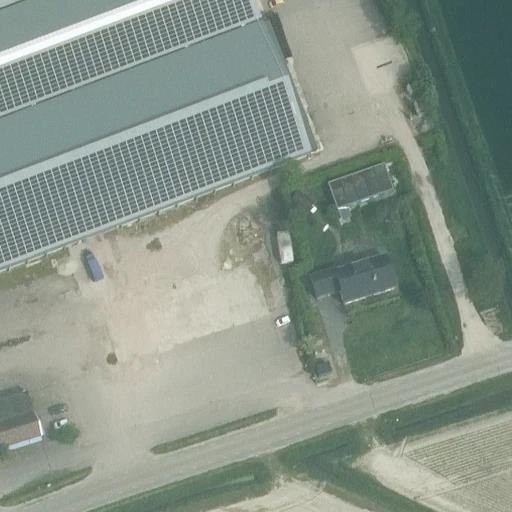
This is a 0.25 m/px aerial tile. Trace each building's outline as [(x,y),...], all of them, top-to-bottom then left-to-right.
[(0,0),(0,274),(307,159),(246,0),(0,0)] [(389,87),(418,77),(413,59),(383,68),(389,87)] [(314,205),(298,194),(288,208),(304,219),(314,205)] [(96,261),(0,283),(0,339),(125,310),(131,335),(72,348),(69,336),(22,347),(27,369),(0,375),(0,396),(60,383),(61,391),(74,388),(69,368),(287,317),(279,283),(248,291),(242,263),(265,258),(255,216),(104,251),(109,270),(99,272),(96,261)] [(342,306),(393,291),(384,260),(333,276),(333,274),(310,281),(316,302),(338,295),(342,306)] [(319,344),(311,346),(313,355),(322,352),(319,344)] [(327,365),(315,370),(318,379),(331,375),(327,365)] [(245,386),(248,398),(272,391),(269,379),(245,386)] [(0,452),(41,439),(26,395),(0,403),(0,452)]
